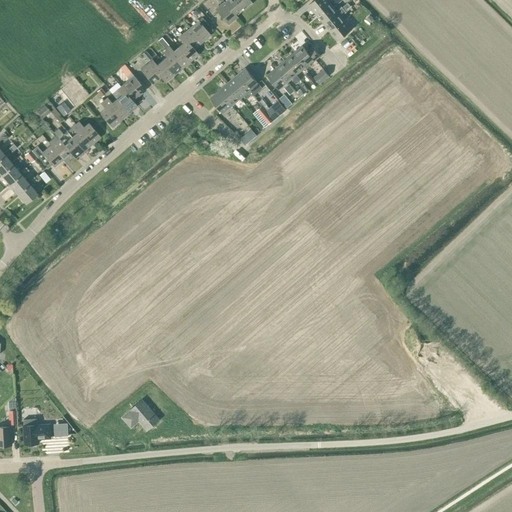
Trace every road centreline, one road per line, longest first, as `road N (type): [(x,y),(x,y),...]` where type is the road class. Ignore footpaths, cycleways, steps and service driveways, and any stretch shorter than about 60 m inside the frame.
road 1 (unclassified): [(511,415),(400,440),(34,466)]
road 2 (residential): [(18,248),(55,202),(272,13)]
